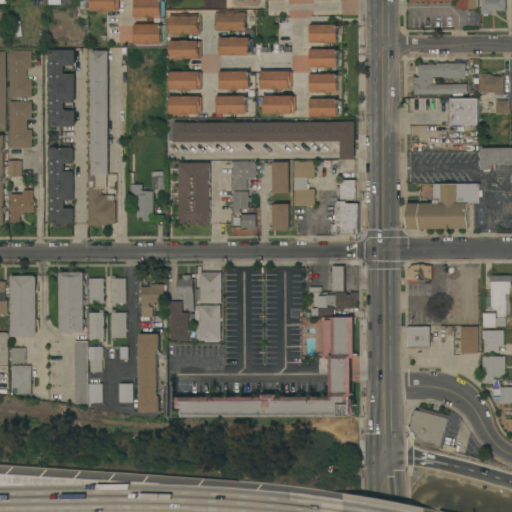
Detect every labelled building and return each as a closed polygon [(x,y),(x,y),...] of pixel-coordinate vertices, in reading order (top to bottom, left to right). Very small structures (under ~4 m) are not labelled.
[(119,0),(119,10),(116,10),(116,11),(91,11),(91,0),(119,0)] [(133,0),(161,0),(161,18),(136,18),(136,17),(133,17),(133,0)] [(478,0),(478,9),(456,10),(456,2),(409,2),(409,0),(478,0)] [(481,0),(505,0),(505,11),(490,11),(490,14),(481,14),(481,0)] [(216,31),(216,30),(215,30),(215,14),(218,14),(218,13),(247,13),(246,31),(216,31)] [(198,16),(198,17),(202,17),(202,33),(200,33),(200,35),(170,35),(170,16),(198,16)] [(133,26),(136,25),(161,24),(161,44),(136,45),(136,44),(133,44),(133,26)] [(337,25),(338,43),(310,43),(310,42),(308,42),(308,25),(311,25),(337,25)] [(250,37),(250,56),(219,56),(219,54),(218,54),(218,38),(221,39),(221,37),(250,37)] [(199,41),(202,41),(202,58),(200,58),(200,59),(170,59),(170,41),(199,41)] [(338,50),(337,68),(310,68),(310,67),(308,67),(309,50),(311,50),(311,49),(338,50)] [(49,50),(75,50),(75,66),(64,66),(64,74),(75,74),(75,103),(64,103),(64,110),(75,110),(75,126),(50,126),(49,50)] [(9,51),(32,51),(32,60),(33,63),(32,63),(32,69),(27,69),(27,79),(32,79),(32,86),(33,86),(33,89),(32,89),(32,98),(9,98),(9,51)] [(109,175),(106,175),(106,189),(99,189),(99,195),(115,195),(115,202),(116,202),(116,224),(108,224),(108,225),(101,225),(101,226),(88,226),(88,216),(89,216),(89,174),(92,174),(91,159),(90,159),(90,148),(91,148),(91,118),(90,118),(90,107),(91,107),(91,78),(90,78),(90,67),(91,67),(91,51),(108,51),(109,175)] [(468,84),(468,94),(415,95),(414,78),(419,78),(419,65),(436,65),(436,63),(465,63),(465,78),(451,79),(451,77),(433,77),(433,84),(468,84)] [(250,90),(221,90),(221,89),(218,89),(218,73),(219,73),(219,71),(250,71),(250,90)] [(291,71),(291,72),(292,72),(292,89),(289,88),(289,90),(261,90),(261,71),(291,71)] [(200,72),(201,72),(202,89),(199,89),(199,90),(170,90),(170,72),(200,72)] [(337,74),(338,92),(311,93),(311,91),(309,91),(308,75),(311,75),(311,74),(337,74)] [(504,96),(495,96),(495,95),(494,95),(494,93),(480,93),(480,74),(490,74),(490,75),(493,75),(493,77),(504,77),(504,96)] [(200,96),(200,97),(202,97),(202,114),(199,113),(199,115),(170,115),(171,96),(200,96)] [(247,96),(247,114),(219,115),(219,114),(216,114),(215,97),(217,97),(217,96),(247,96)] [(294,96),(294,97),(295,97),(295,113),(292,113),(292,114),(264,115),(264,96),(294,96)] [(338,99),(338,117),(311,117),(311,116),(309,116),(309,100),(311,100),(311,99),(338,99)] [(478,125),(451,125),(451,99),(478,99),(478,125)] [(510,100),(509,114),(495,114),(495,100),(510,100)] [(32,101),(32,110),(33,110),(33,113),(32,113),(32,120),(27,120),(27,130),(32,130),(32,136),(33,136),(33,139),(32,139),(32,148),(10,148),(10,101),(32,101)] [(355,159),(341,159),(341,151),(341,141),(174,142),(174,122),(184,122),(184,123),(345,122),(355,122),(355,151),(355,159)] [(73,148),(73,164),(64,164),(64,172),(74,172),(74,200),(65,201),(65,208),(74,208),(74,224),(50,224),(49,148),(73,148)] [(511,148),(511,164),(493,164),(493,169),(481,169),(481,148),(511,148)] [(22,177),(9,177),(8,161),(22,161),(22,177)] [(314,161),(315,178),(307,178),(308,189),(314,189),(314,206),(294,206),(294,162),(314,161)] [(256,162),(256,171),(257,171),(257,175),(256,175),(256,178),(247,178),(247,190),(233,190),(233,162),(256,162)] [(290,193),(273,193),(272,162),(289,162),(290,193)] [(210,225),(180,225),(179,163),(210,163),(210,225)] [(166,189),(152,190),(152,177),(153,177),(153,172),(165,171),(165,177),(166,177),(166,189)] [(153,221),(143,221),(143,217),(137,217),(137,199),(131,199),(131,185),(127,185),(127,173),(134,173),(134,185),(142,185),(142,192),(153,192),(153,221)] [(340,180),(355,180),(355,186),(357,186),(357,193),(355,193),(355,200),(341,200),(340,180)] [(479,184),(479,203),(468,203),(468,229),(407,229),(407,203),(433,203),(433,200),(434,200),(434,184),(479,184)] [(23,194),(23,190),(33,190),(33,199),(35,199),(35,213),(24,213),(24,215),(20,215),(20,222),(10,222),(10,194),(23,194)] [(233,199),(232,199),(232,196),(233,196),(233,192),(248,192),(249,197),(250,197),(250,201),(248,201),(248,209),(240,209),(240,212),(233,212),(233,199)] [(359,235),(338,235),(338,234),(332,234),(332,224),(337,224),(336,204),(338,204),(338,202),(346,202),(346,204),(359,204),(359,235)] [(290,230),(275,230),(273,230),(273,205),(275,205),(275,204),(290,204),(290,230)] [(256,215),(256,228),(242,228),(242,215),(256,215)] [(407,283),(407,265),(432,266),(432,279),(429,279),(429,283),(407,283)] [(345,291),(332,291),(332,266),(345,266),(345,291)] [(60,273),(84,272),(84,333),(60,333),(60,273)] [(222,303),(201,304),(200,273),(221,272),(222,303)] [(194,309),(183,309),(183,295),(177,295),(177,279),(183,279),(183,276),(191,275),(191,279),(193,279),(194,309)] [(35,276),(35,277),(36,277),(37,335),(35,335),(35,337),(11,337),(11,276),(35,276)] [(126,304),(116,304),(116,307),(111,307),(111,296),(110,296),(110,293),(111,293),(111,289),(110,289),(110,286),(111,286),(111,279),(112,279),(112,276),(115,276),(115,279),(126,279),(126,304)] [(495,313),(495,318),(497,318),(497,310),(493,310),(493,308),(491,308),(491,282),(490,282),(490,276),(511,276),(511,288),(510,288),(510,299),(511,299),(511,314),(506,314),(506,317),(505,317),(505,327),(495,327),(495,328),(483,328),(483,313),(495,313)] [(104,278),(104,282),(104,286),(104,289),(104,293),(105,293),(105,297),(104,297),(104,301),(105,301),(105,304),(89,304),(89,278),(104,278)] [(150,287),(150,285),(164,285),(164,303),(149,303),(149,307),(152,307),(152,317),(141,317),(141,287),(150,287)] [(336,308),(336,305),(328,305),(328,310),(334,310),(334,316),(311,316),(311,308),(319,308),(319,296),(326,296),(326,295),(336,295),(336,293),(347,293),(347,295),(350,295),(350,292),(358,292),(358,301),(356,301),(356,307),(353,307),(353,308),(336,308)] [(182,301),(182,313),(188,313),(188,341),(171,341),(170,314),(168,314),(168,301),(182,301)] [(221,341),(199,341),(199,325),(198,321),(200,321),(199,305),(220,305),(221,341)] [(116,338),(116,341),(112,341),(112,330),(110,330),(110,328),(111,328),(111,323),(110,323),(110,320),(111,320),(111,310),(115,310),(115,313),(126,313),(126,338),(116,338)] [(104,339),(103,339),(103,342),(99,342),(99,339),(89,340),(89,313),(104,313),(104,339)] [(330,356),(322,356),(322,317),(353,317),(354,358),(351,358),(351,399),(355,399),(355,415),(352,415),(352,416),(168,417),(168,411),(182,411),(182,409),(176,409),(176,397),(262,397),(262,394),(278,394),(278,397),(330,397),(330,356)] [(437,330),(431,330),(431,348),(407,349),(407,326),(437,325),(437,330)] [(478,353),(461,353),(460,327),(478,327),(478,353)] [(503,330),(504,346),(499,346),(499,353),(484,353),(484,339),(482,339),(482,330),(503,330)] [(0,332),(8,332),(9,366),(0,366),(0,332)] [(159,334),(159,351),(157,351),(157,396),(159,396),(159,413),(139,413),(139,334),(159,334)] [(87,341),(88,404),(74,404),(74,341),(87,341)] [(103,359),(102,359),(102,371),(91,372),(91,360),(89,360),(88,347),(102,347),(103,359)] [(25,362),(11,362),(11,348),(25,348),(25,362)] [(505,357),(505,378),(494,378),(494,383),(483,383),(483,357),(505,357)] [(31,366),(31,396),(17,396),(17,388),(11,388),(12,366),(31,366)] [(103,403),(89,403),(89,384),(102,384),(103,403)] [(133,402),(119,402),(119,384),(132,384),(133,402)] [(511,403),(500,403),(500,400),(493,400),(494,389),(500,389),(500,387),(511,387),(511,403)] [(415,410),(419,411),(420,408),(448,415),(440,448),(423,443),(410,428),(415,410)]
